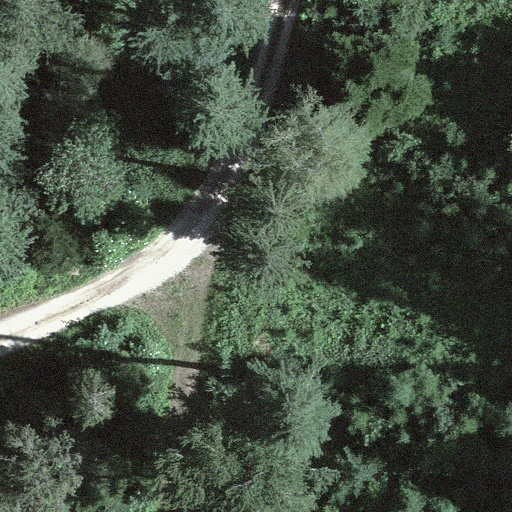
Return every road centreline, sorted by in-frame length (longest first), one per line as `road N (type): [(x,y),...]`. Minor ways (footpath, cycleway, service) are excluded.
road 1 (track): [(0,341),(183,259),(258,91),(287,0)]
road 2 (track): [(183,259),(154,511)]
